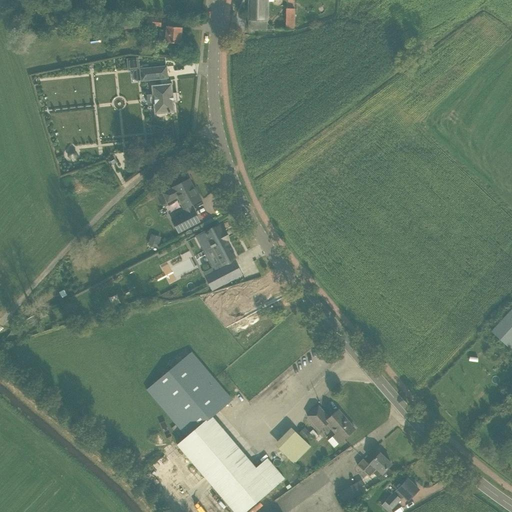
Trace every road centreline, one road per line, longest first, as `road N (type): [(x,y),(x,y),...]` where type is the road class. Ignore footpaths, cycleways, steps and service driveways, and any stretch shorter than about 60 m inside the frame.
road 1 (tertiary): [(511,506),(438,449),(247,213),(211,86),(218,0)]
road 2 (unknown): [(217,125),(178,148),(0,308)]
